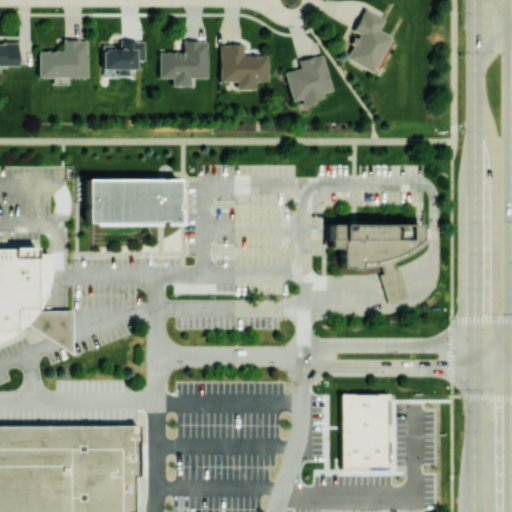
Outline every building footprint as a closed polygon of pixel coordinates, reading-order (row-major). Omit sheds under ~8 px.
[(343,57),(372,71),(390,35),(378,29),(384,17),(363,7),(352,30),(356,32),(343,57)] [(37,76),(86,77),(86,39),(62,38),(61,50),(37,49),(37,76)] [(206,39),(182,39),(182,50),(158,50),(157,77),(171,77),(171,85),(189,85),(189,77),(206,77),(206,39)] [(100,67),(135,68),(136,59),(143,59),(143,40),(119,40),(119,44),(101,44),(100,67)] [(0,64),(16,65),(16,41),(0,41),(0,64)] [(218,80),(235,80),(236,88),(255,88),(254,81),(267,80),(267,54),(242,54),(242,43),(218,43),(218,80)] [(283,71),(291,100),(299,98),(301,103),(323,97),(322,92),(332,89),(322,53),(297,60),(299,66),(283,71)] [(83,180),(181,180),(181,226),(83,226),(83,180)] [(329,224),(418,227),(419,242),(417,255),(405,259),(396,266),(411,297),(392,308),(383,276),(379,265),(363,272),(347,272),(344,251),(329,252),(329,224)] [(0,249),(46,248),(46,286),(42,311),(28,330),(0,345),(0,249)] [(344,397),(390,396),(390,471),(344,472),(344,397)] [(0,511),(127,511),(136,511),(136,424),(0,424),(0,511)]
